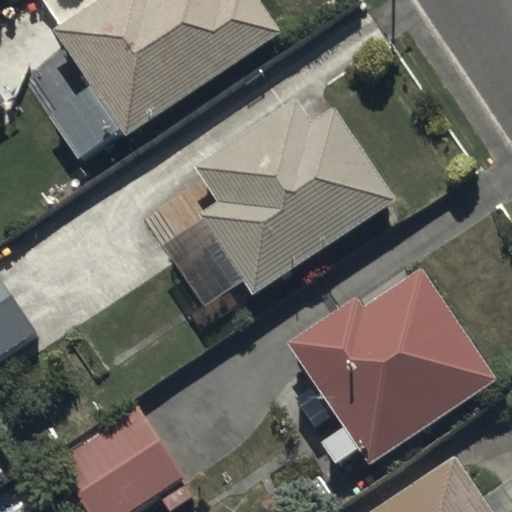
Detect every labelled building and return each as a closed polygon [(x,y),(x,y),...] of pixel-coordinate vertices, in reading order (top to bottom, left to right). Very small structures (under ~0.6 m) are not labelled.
[(127,136),(132,144),(287,43),(258,0),(227,0),(120,0),(60,40),(96,96),(54,124),(82,166),(127,136)] [(0,117),(10,111),(0,95),(0,117)] [(204,224),(258,305),(402,209),(340,117),(317,132),(301,107),(198,175),(222,211),(204,224)] [(364,457),(375,474),(501,389),(426,279),(414,287),(403,271),(358,301),(361,306),(293,353),(347,433),(325,448),(341,472),(364,457)] [(0,277),(0,366),(40,342),(0,277)] [(11,434),(34,471),(119,418),(95,381),(11,434)] [(57,469),(85,511),(151,511),(162,505),(166,511),(181,511),(193,504),(184,490),(189,487),(140,414),(57,469)] [(388,511),(511,511),(511,489),(487,506),(459,464),(388,511)]
